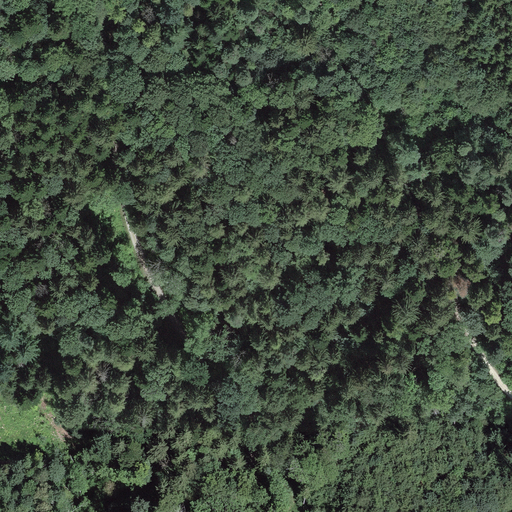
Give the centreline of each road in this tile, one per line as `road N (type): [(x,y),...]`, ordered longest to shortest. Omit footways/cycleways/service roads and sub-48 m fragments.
road 1 (track): [(91,0),(108,65),(125,218),(174,322),(241,419),(253,456),(254,511)]
road 2 (track): [(511,392),(471,338),(317,0)]
road 3 (track): [(100,0),(114,16),(143,26),(300,127),(387,142)]
